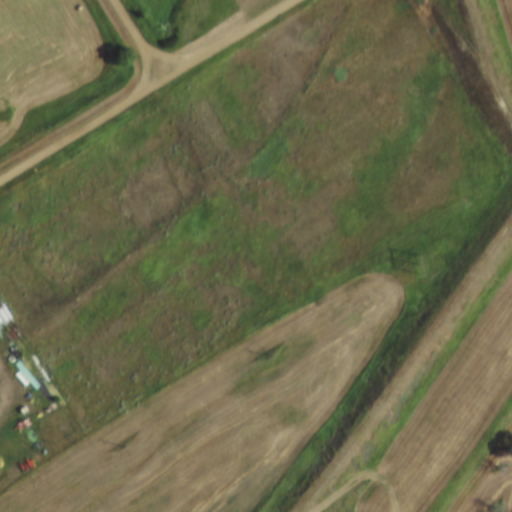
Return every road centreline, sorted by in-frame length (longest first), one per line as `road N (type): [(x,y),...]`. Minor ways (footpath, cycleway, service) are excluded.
road 1 (track): [(460,0),(484,82),(511,128),(494,231),(286,511)]
road 2 (residential): [(0,179),(288,0)]
